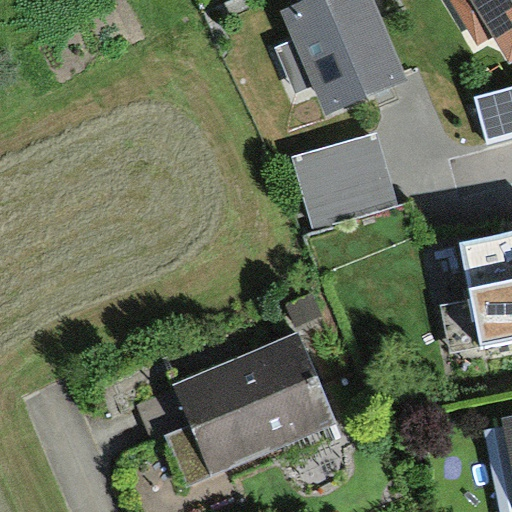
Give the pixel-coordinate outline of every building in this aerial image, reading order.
[(401,78),(366,0),(308,0),(279,13),(291,40),(278,46),(298,92),(317,83),(328,109),(401,78)] [(511,0),(451,0),(478,42),(491,33),(508,60),(511,56),(511,0)] [(511,90),(478,99),(489,142),(511,135),(511,90)] [(376,137),(295,162),(315,228),(397,202),(376,137)] [(511,233),(461,245),(474,299),(441,306),(451,349),(511,335),(511,233)] [(334,422),(294,331),(172,384),(191,427),(169,437),(190,485),(334,422)] [(511,419),(502,422),(511,467),(511,419)]
